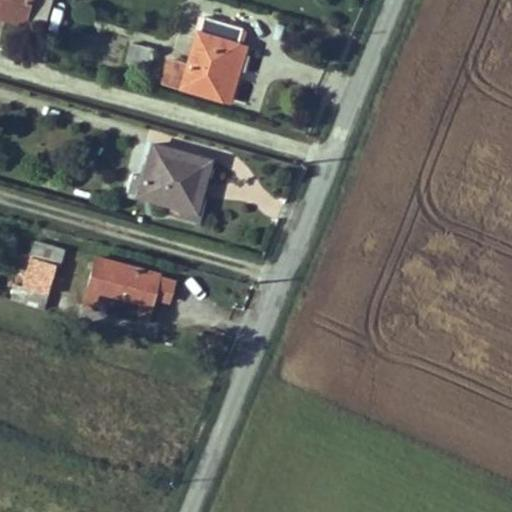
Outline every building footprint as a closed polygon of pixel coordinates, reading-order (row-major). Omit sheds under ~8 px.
[(0,0),(0,7),(41,20),(47,0),(0,0)] [(177,83),(196,88),(237,101),(237,100),(253,48),(258,31),(218,19),(202,69),(184,63),(177,83)] [(253,48),(237,100),(247,103),(263,51),(253,48)] [(140,197),(151,201),(208,219),(217,190),(222,191),(228,170),(167,148),(155,183),(145,180),(143,189),(140,197)] [(41,277),(33,274),(24,304),(56,314),(72,264),(47,257),(41,277)] [(109,262),(95,306),(159,328),(169,300),(171,293),(173,288),(174,283),(109,262)] [(188,292),(173,288),(171,293),(169,300),(184,305),(188,292)]
